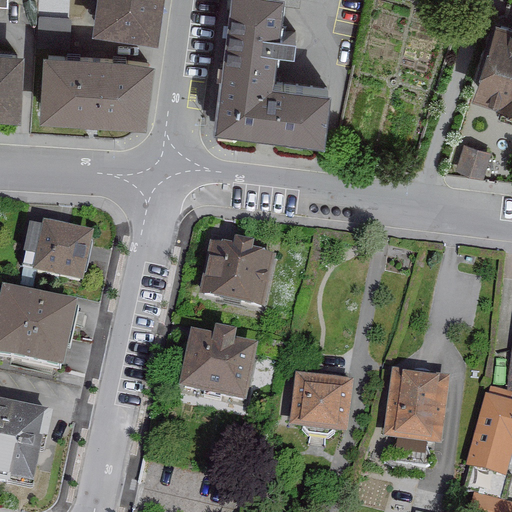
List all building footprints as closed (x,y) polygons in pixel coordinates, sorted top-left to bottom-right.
[(159,0),(95,0),(91,32),(154,41),(159,0)] [(227,0),(212,131),(322,143),(328,91),(271,84),(275,48),(292,50),(293,37),(278,35),(282,0),(227,0)] [(67,22),(38,21),(37,50),(66,50),(67,22)] [(511,27),(497,22),(472,99),(511,111),(511,27)] [(0,53),(0,117),(17,118),(21,55),(0,53)] [(150,62),(45,55),(40,116),(145,123),(150,62)] [(488,157),(465,149),(458,173),(481,180),(488,157)] [(91,239),(42,230),(32,280),(81,290),(91,239)] [(261,315),(272,263),(250,258),(251,252),(235,248),(234,254),(210,249),(198,302),(261,315)] [(0,365),(63,378),(76,312),(2,297),(0,308),(0,365)] [(242,408),(254,356),(232,351),(233,345),(217,341),(215,347),(192,342),(180,395),(242,408)] [(449,377),(394,370),(386,433),(441,440),(449,377)] [(350,388),(295,381),(288,433),(343,440),(350,388)] [(511,407),(485,400),(464,472),(506,484),(511,463),(511,407)] [(36,449),(42,419),(0,410),(0,487),(32,494),(41,450),(36,449)] [(475,511),(482,511),(511,511),(511,496),(476,494),(475,511)]
